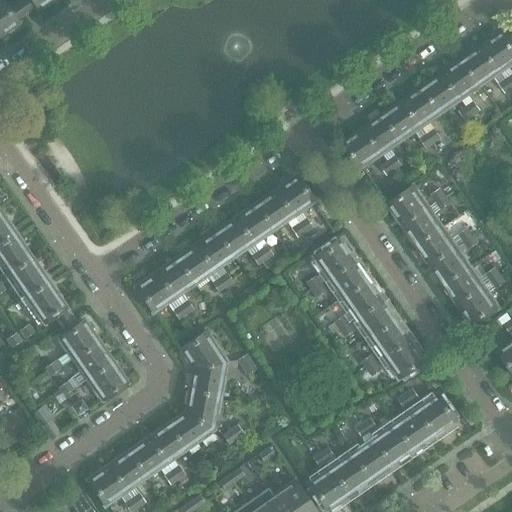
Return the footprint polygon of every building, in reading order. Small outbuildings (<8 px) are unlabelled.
[(0,0),(0,36),(6,33),(8,32),(14,29),(15,26),(17,25),(15,21),(26,13),(18,2),(7,10),(0,0)] [(20,0),(18,2),(26,13),(38,6),(40,9),(42,7),(45,7),(50,3),(51,1),(52,0),(20,0)] [(483,46),(501,71),(507,80),(511,76),(511,73),(509,69),(511,66),(511,44),(503,32),(501,34),(498,34),(493,38),(492,40),(483,46)] [(465,59),(464,60),(482,87),(495,78),(500,85),(507,80),(501,71),(483,46),(474,52),(472,53),(466,56),(465,59)] [(452,67),(444,73),(461,99),(468,94),(469,96),(482,87),(464,60),(461,61),(459,62),(453,65),(452,67)] [(426,86),(424,87),(443,114),(456,105),(455,103),(461,99),(444,73),(435,80),(432,80),(427,84),(426,86)] [(511,87),(507,80),(500,85),(505,93),(511,88),(511,87)] [(413,95),(404,101),(428,135),(435,130),(430,123),(443,114),(424,87),(422,89),(419,89),(414,93),(413,95)] [(387,113),(385,115),(403,142),(416,133),(421,139),(428,135),(404,101),(396,107),(393,107),(388,111),(387,113)] [(467,107),(473,115),(480,111),(474,102),(467,107)] [(467,107),(460,112),(466,120),(473,115),(467,107)] [(374,122),(365,128),(382,154),(389,149),(390,151),(403,142),(385,115),(383,116),(380,116),(374,120),(374,122)] [(376,158),(382,154),(365,128),(356,135),(353,135),(348,138),(347,141),(345,142),(364,169),(377,160),(376,158)] [(435,130),(428,135),(433,143),(440,138),(435,130)] [(428,135),(421,139),(427,148),(433,143),(428,135)] [(388,162),(394,170),(401,165),(395,157),(388,162)] [(388,162),(382,167),(387,175),(394,170),(388,162)] [(284,184),(275,190),(294,217),(314,203),(295,176),(293,178),(291,178),(285,182),(284,184)] [(416,187),(389,206),(391,208),(391,211),(395,216),(397,218),(403,226),(437,203),(432,196),(425,201),(416,187)] [(257,203),(255,204),(274,231),(294,217),(275,190),(266,196),(264,197),(258,200),(257,203)] [(440,190),(432,196),(437,203),(445,197),(440,190)] [(445,197),(437,203),(441,210),(450,204),(445,197)] [(437,203),(403,226),(409,235),(409,237),(413,243),(415,244),(417,246),(444,227),(435,214),(441,210),(437,203)] [(244,212),(236,218),(254,245),(274,231),(255,204),(253,205),(251,206),(246,209),(244,212)] [(0,212),(0,243),(15,233),(6,221),(6,219),(3,213),(0,212)] [(218,230),(216,231),(235,258),(254,245),(236,218),(227,224),(224,224),(219,228),(218,230)] [(299,224),(304,232),(311,228),(305,219),(299,224)] [(299,224),(292,229),(297,237),(304,232),(299,224)] [(444,227),(417,246),(418,248),(418,251),(422,256),(424,257),(430,266),(464,242),(459,236),(453,240),(444,227)] [(468,230),(459,236),(464,242),(472,237),(468,230)] [(205,239),(196,245),(215,272),(235,258),(216,231),(214,233),(211,233),(206,237),(205,239)] [(15,233),(0,243),(0,270),(4,276),(31,257),(29,255),(29,252),(25,246),(23,245),(15,233)] [(472,237),(464,242),(469,249),(477,244),(472,237)] [(340,241),(313,259),(327,279),(354,261),(348,252),(347,249),(344,244),(341,243),(340,241)] [(464,242),(430,266),(436,274),(436,277),(440,282),(443,283),(444,285),(471,266),(462,254),(469,249),(464,242)] [(178,257),(176,259),(195,286),(215,272),(196,245),(188,251),(185,251),(180,255),(178,257)] [(259,251),(265,260),(272,255),(266,246),(259,251)] [(259,251),(252,256),(258,264),(265,260),(259,251)] [(4,276),(21,300),(48,281),(39,269),(39,267),(36,261),(33,260),(31,257),(4,276)] [(165,266),(157,272),(175,299),(195,286),(176,259),(174,260),(172,260),(166,264),(165,266)] [(354,261),(327,279),(340,299),(368,280),(366,278),(366,276),(362,270),(360,269),(354,261)] [(471,266),(444,285),(445,287),(446,290),(449,295),(452,296),(458,305),(483,287),(479,281),(481,280),(471,266)] [(495,269),(487,275),(491,282),(500,276),(495,269)] [(139,284),(137,286),(155,313),(175,299),(157,272),(148,278),(145,278),(140,282),(139,284)] [(219,279),(225,287),(232,282),(226,274),(219,279)] [(500,276),(491,282),(496,289),(505,283),(500,276)] [(315,277),(307,283),(312,290),(320,284),(315,277)] [(219,279),(213,283),(218,292),(225,287),(219,279)] [(368,280),(340,299),(354,319),(381,300),(375,291),(375,289),(371,283),(369,282),(368,280)] [(48,281),(21,300),(37,324),(53,314),(60,324),(72,316),(62,302),(62,300),(58,294),(56,293),(48,281)] [(320,284),(312,290),(317,297),(325,291),(320,284)] [(483,287),(458,305),(464,314),(464,316),(468,322),(470,323),(472,325),(499,306),(489,292),(487,294),(483,287)] [(381,300),(354,319),(368,339),(395,320),(393,318),(393,315),(389,310),(387,308),(381,300)] [(180,306),(186,314),(193,309),(187,301),(180,306)] [(180,306),(173,310),(179,319),(186,314),(180,306)] [(67,334),(58,340),(72,360),(99,342),(93,333),(93,330),(89,325),(87,324),(85,321),(78,326),(73,318),(72,316),(60,324),(62,327),(67,334)] [(342,316),(334,322),(339,329),(347,323),(342,316)] [(395,320),(368,339),(381,358),(409,339),(403,331),(402,328),(399,323),(396,322),(395,320)] [(347,323),(339,329),(344,336),(352,330),(347,323)] [(29,325),(20,331),(25,338),(34,332),(29,325)] [(208,331),(181,350),(183,353),(183,356),(186,361),(189,362),(193,368),(193,369),(226,362),(217,348),(218,346),(208,331)] [(15,335),(7,340),(12,347),(20,342),(15,335)] [(409,339),(381,358),(395,378),(422,359),(421,357),(421,355),(417,349),(415,348),(409,339)] [(99,342),(72,360),(86,380),(113,361),(107,353),(106,350),(103,345),(100,343),(99,342)] [(511,342),(501,350),(511,367),(511,342)] [(247,354),(237,360),(247,375),(257,369),(247,354)] [(369,356),(361,362),(366,369),(375,363),(369,356)] [(113,361),(86,380),(95,394),(97,393),(101,399),(127,381),(120,372),(120,370),(116,364),(114,363),(113,361)] [(54,362),(46,368),(51,375),(59,369),(54,362)] [(193,370),(190,390),(222,396),(225,379),(223,378),(226,362),(193,369),(193,370)] [(375,363),(366,369),(371,375),(379,369),(375,363)] [(430,383),(434,389),(440,385),(436,379),(430,383)] [(68,382),(60,388),(64,395),(73,389),(68,382)] [(186,411),(185,411),(214,429),(217,413),(219,414),(222,396),(190,390),(186,411)] [(404,395),(410,403),(417,398),(411,390),(404,395)] [(404,395),(397,400),(403,408),(410,403),(404,395)] [(415,410),(433,437),(443,430),(445,430),(451,426),(452,424),(455,422),(436,395),(415,410)] [(82,402),(73,408),(78,415),(86,409),(82,402)] [(415,410),(393,424),(412,451),(415,450),(417,450),(423,446),(424,443),(433,437),(415,410)] [(200,439),(214,429),(185,411),(185,412),(168,424),(187,451),(201,441),(200,439)] [(362,424),(368,432),(375,427),(369,419),(362,424)] [(51,422),(42,428),(51,441),(60,435),(51,422)] [(168,424),(148,438),(166,463),(172,459),(173,460),(187,451),(168,424)] [(362,424),(355,428),(361,437),(368,432),(362,424)] [(393,424),(372,439),(391,466),(401,459),(403,459),(409,455),(410,453),(412,451),(393,424)] [(230,431),(236,439),(242,434),(237,426),(230,431)] [(230,431),(223,435),(229,444),(236,439),(230,431)] [(148,438),(129,451),(147,478),(161,469),(159,467),(166,463),(148,438)] [(372,439),(351,453),(370,480),(372,479),(375,478),(380,475),(382,472),(391,466),(372,439)] [(263,462),(274,455),(269,448),(259,455),(263,462)] [(320,453),(325,461),(332,456),(327,448),(320,453)] [(129,451),(109,465),(126,490),(132,486),(134,488),(147,478),(129,451)] [(320,453),(313,457),(318,466),(325,461),(320,453)] [(351,453),(330,468),(349,495),(358,488),(361,488),(367,484),(368,482),(370,480),(351,453)] [(120,495),(126,490),(109,465),(89,479),(107,506),(121,497),(120,495)] [(171,471),(177,479),(184,474),(179,466),(171,471)] [(234,482),(244,475),(240,468),(229,476),(234,482)] [(330,468),(309,483),(328,510),(330,508),(333,508),(338,504),(339,502),(349,495),(330,468)] [(171,471),(165,476),(171,484),(177,479),(171,471)] [(224,489),(234,482),(229,476),(219,483),(224,489)] [(314,511),(293,482),(274,496),(268,488),(267,489),(283,511),(314,511)] [(283,511),(267,489),(248,502),(254,511),(283,511)] [(139,494),(132,499),(138,507),(145,502),(139,494)] [(194,510),(205,502),(200,496),(190,503),(194,510)] [(132,499),(125,504),(131,511),(138,507),(132,499)] [(254,511),(248,502),(233,511),(254,511)] [(181,511),(190,511),(194,510),(190,503),(180,510),(181,511)]
